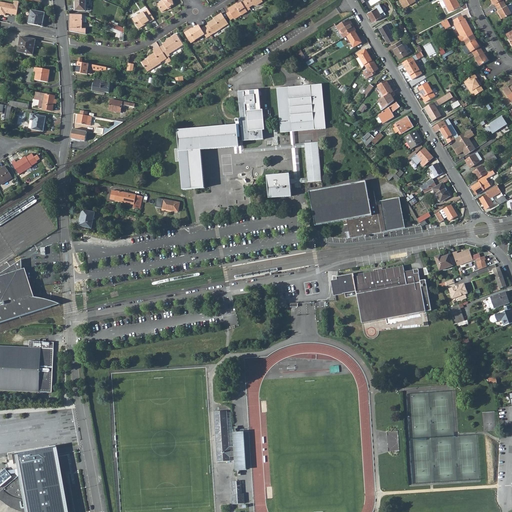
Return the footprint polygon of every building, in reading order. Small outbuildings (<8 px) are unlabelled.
[(7,13),(17,15),(20,1),(15,0),(14,4),(0,1),(0,13),(6,15),(7,13)] [(75,0),(76,3),(76,10),(86,10),(85,0),(75,0)] [(170,7),(173,5),(171,0),(163,0),(164,1),(158,4),(162,12),(170,7)] [(400,0),(405,8),(417,2),(415,0),(400,0)] [(443,0),(444,1),(450,13),(461,8),(457,0),(443,0)] [(235,20),(242,15),(247,13),(247,12),(251,9),(250,7),(245,1),(242,3),(241,2),(238,4),(237,3),(233,5),(228,9),(230,12),(235,20)] [(508,5),(507,6),(505,3),(497,7),(498,10),(497,10),(502,18),(511,13),(508,5)] [(373,22),(386,15),(379,4),(375,7),(376,8),(368,13),(373,22)] [(45,12),(31,10),(28,23),(41,26),(43,17),(44,17),(45,12)] [(133,20),(139,29),(146,24),(149,22),(150,22),(154,19),(148,10),(144,12),(144,13),(133,20)] [(390,21),(397,14),(395,11),(388,18),(390,21)] [(227,14),(232,22),(235,20),(230,12),(227,14)] [(215,17),(213,19),(211,21),(207,23),(208,25),(205,27),(210,36),(228,24),(221,13),(215,17)] [(72,15),(71,31),(86,34),(86,17),(83,15),(72,15)] [(462,17),(453,22),(454,25),(453,25),(459,36),(456,38),(459,43),(464,40),(472,35),(470,32),(464,20),(463,20),(462,17)] [(347,36),(355,31),(356,31),(349,19),(336,27),(343,38),(347,36)] [(124,33),(125,29),(112,23),(111,27),(124,33)] [(395,39),(386,25),(379,29),(387,43),(395,39)] [(191,43),(204,34),(207,38),(210,36),(205,27),(201,29),(198,26),(193,29),(189,31),(189,30),(184,33),(191,43)] [(110,29),(120,34),(119,40),(123,41),(124,33),(111,27),(110,29)] [(354,48),(362,43),(355,31),(347,36),(343,38),(348,45),(351,43),(354,48)] [(163,45),(160,47),(163,52),(166,57),(170,55),(169,54),(183,45),(176,34),(170,38),(168,39),(169,41),(167,42),(166,41),(162,44),(163,45)] [(471,52),(472,52),(474,55),(482,50),(480,47),(481,46),(476,39),(473,34),(472,35),(464,40),(467,45),(471,52)] [(20,36),(17,51),(32,54),(35,39),(20,36)] [(400,59),(408,54),(402,44),(401,44),(399,42),(392,46),(400,59)] [(468,55),(471,52),(467,45),(464,47),(463,49),(466,54),(468,55)] [(142,63),(148,72),(161,64),(161,63),(167,59),(166,57),(163,52),(160,47),(153,52),(154,53),(151,55),(148,57),(149,58),(142,63)] [(372,61),(366,49),(358,54),(364,66),(365,65),(372,61)] [(485,52),(484,53),(482,50),(474,55),(476,58),(475,58),(480,66),(489,60),(485,52)] [(414,61),(420,58),(424,56),(422,53),(420,54),(420,53),(402,64),(411,80),(421,74),(414,61)] [(82,63),(83,58),(79,57),(78,62),(77,62),(76,72),(87,74),(87,72),(92,73),(92,70),(103,72),(105,72),(106,70),(106,68),(82,63)] [(375,72),(379,69),(373,60),(372,61),(365,65),(368,70),(364,71),(363,72),(367,79),(372,76),(376,74),(375,72)] [(48,83),(50,70),(35,67),(34,72),(37,73),(36,80),(48,83)] [(475,74),(463,82),(473,97),(483,91),(481,86),(478,82),(479,81),(475,74)] [(93,90),(108,92),(110,82),(95,79),(93,90)] [(384,97),(393,92),(387,80),(378,86),(384,97)] [(323,83),(278,86),(281,131),(291,130),(318,128),(326,127),(323,83)] [(425,102),(435,97),(427,83),(418,88),(422,94),(424,97),(422,97),(425,102)] [(374,87),(370,84),(364,93),(367,96),(374,87)] [(511,102),(511,101),(511,85),(510,87),(509,86),(503,89),(511,102)] [(259,88),(240,89),(240,99),(242,127),(244,143),(263,142),(262,128),(261,108),(259,88)] [(395,95),(393,92),(384,97),(379,100),(384,109),(394,101),(392,97),(395,95)] [(439,105),(452,97),(450,92),(445,95),(436,100),(439,105)] [(35,100),(40,101),(39,109),(53,112),(55,105),(57,105),(58,100),(56,100),(56,96),(36,93),(35,100)] [(133,107),(133,104),(111,100),(109,110),(120,112),(122,105),(133,107)] [(28,110),(29,105),(10,101),(9,106),(10,107),(21,109),(28,110)] [(453,109),(460,105),(457,101),(451,105),(453,109)] [(391,113),(400,107),(396,102),(378,116),(383,124),(394,117),(391,113)] [(432,122),(441,116),(436,107),(433,103),(425,107),(424,108),(432,122)] [(0,112),(1,113),(2,108),(5,108),(3,119),(8,120),(10,109),(10,107),(9,106),(0,104),(0,112)] [(359,111),(362,113),(367,107),(364,105),(359,111)] [(77,123),(91,126),(92,118),(88,116),(89,112),(81,111),(80,115),(78,114),(77,123)] [(30,121),(29,129),(43,132),(45,118),(31,115),(29,121),(30,121)] [(508,124),(502,115),(490,123),(491,125),(484,128),(488,134),(492,131),(493,133),(508,124)] [(398,132),(400,135),(402,133),(400,131),(402,130),(403,132),(414,126),(408,117),(393,125),(394,128),(393,129),(396,133),(398,132)] [(435,134),(440,131),(448,143),(454,139),(450,132),(443,121),(432,128),(435,134)] [(204,190),(201,152),(200,139),(238,136),(238,127),(178,132),(183,192),(192,191),(204,190)] [(238,136),(239,149),(230,149),(231,156),(293,151),(295,178),(291,178),(291,186),(319,184),(319,180),(322,179),(319,140),(318,128),(291,130),(292,147),(244,150),(244,143),(242,127),(238,127),(238,136)] [(73,129),(70,139),(84,141),(86,131),(73,129)] [(452,146),(457,155),(463,151),(465,154),(467,155),(474,150),(475,148),(469,138),(474,135),(470,129),(457,138),(455,139),(457,142),(452,146)] [(413,148),(423,142),(416,131),(405,138),(407,141),(408,140),(413,148)] [(367,146),(371,142),(374,138),(369,132),(363,138),(366,141),(364,142),(367,146)] [(374,138),(371,142),(374,145),(383,136),(380,133),(374,138)] [(239,149),(238,136),(200,139),(201,152),(230,149),(239,149)] [(423,166),(433,157),(425,148),(417,155),(416,153),(411,159),(417,165),(420,162),(423,166)] [(493,151),(484,157),(487,160),(495,155),(493,151)] [(26,157),(25,155),(19,159),(16,161),(14,159),(11,161),(20,175),(33,167),(32,166),(38,163),(32,154),(26,157)] [(470,168),(480,162),(479,161),(477,157),(475,154),(465,160),(470,168)] [(489,164),(497,159),(495,155),(487,160),(489,164)] [(432,179),(443,173),(437,163),(429,167),(433,173),(430,175),(432,179)] [(483,166),(473,173),(478,180),(487,174),(484,168),(483,166)] [(13,178),(5,167),(0,170),(0,184),(1,186),(13,178)] [(398,171),(395,168),(386,178),(389,181),(393,177),(396,174),(398,171)] [(487,174),(478,180),(479,182),(471,187),(477,196),(495,183),(491,177),(493,175),(491,171),(490,172),(487,174)] [(290,173),(268,175),(270,198),(292,196),(291,186),(291,178),(290,173)] [(366,190),(364,179),(308,190),(315,225),(346,219),(349,237),(362,234),(404,226),(399,196),(379,200),(380,204),(377,205),(374,189),(366,190)] [(432,179),(421,187),(423,190),(434,182),(432,179)] [(425,193),(433,189),(438,198),(440,197),(442,201),(451,196),(443,183),(437,186),(435,182),(434,182),(423,190),(425,193)] [(490,199),(501,192),(497,186),(485,193),(487,195),(480,199),(486,209),(494,205),(490,199)] [(134,207),(136,197),(112,192),(110,201),(134,207)] [(507,201),(504,196),(496,200),(499,205),(507,201)] [(143,202),(143,199),(136,197),(134,207),(134,209),(141,211),(143,202)] [(164,199),(162,208),(178,212),(180,203),(164,199)] [(449,220),(458,216),(451,204),(432,216),(435,220),(438,219),(440,222),(444,220),(444,219),(447,217),(449,220)] [(83,210),(80,226),(92,229),(95,213),(83,210)] [(417,219),(420,223),(424,220),(431,216),(428,212),(417,219)] [(458,255),(457,253),(453,254),(457,267),(473,261),(470,251),(458,255)] [(439,272),(453,267),(449,256),(441,258),(440,256),(434,258),(439,272)] [(0,322),(40,310),(61,303),(59,302),(57,301),(54,300),(52,300),(50,299),(48,299),(47,298),(45,298),(44,298),(42,297),(41,297),(38,297),(37,297),(35,297),(35,296),(34,293),(26,268),(23,269),(22,259),(0,273),(0,322)] [(480,270),(488,268),(485,260),(477,263),(479,270),(480,270)] [(338,286),(340,293),(345,292),(346,296),(357,294),(358,301),(362,322),(426,310),(420,280),(419,272),(405,274),(403,265),(353,274),(353,272),(337,275),(337,279),(338,286)] [(502,271),(494,274),(498,284),(492,286),(494,292),(500,290),(500,289),(507,286),(502,271)] [(334,294),(340,293),(338,286),(337,279),(331,280),(334,294)] [(468,293),(465,283),(449,289),(453,299),(468,293)] [(495,308),(509,303),(506,292),(491,297),(495,308)] [(495,308),(491,297),(488,298),(489,300),(486,301),(488,309),(491,307),(492,309),(495,308)] [(457,324),(465,321),(459,304),(452,307),(457,324)] [(497,321),(502,319),(504,326),(511,323),(511,311),(510,305),(504,307),(505,311),(495,314),(497,321)] [(0,390),(51,394),(53,343),(22,341),(22,348),(0,346),(0,390)] [(226,411),(214,412),(217,462),(229,462),(229,457),(228,448),(226,414),(226,411)] [(485,430),(496,430),(495,420),(488,420),(488,419),(488,414),(484,414),(485,430)] [(235,471),(245,471),(243,433),(233,434),(234,448),(230,448),(230,457),(234,457),(235,471)] [(17,479),(0,490),(0,505),(11,511),(12,509),(13,510),(16,511),(19,511),(68,511),(58,449),(36,453),(8,458),(9,469),(15,468),(16,472),(7,474),(5,472),(0,475),(0,488),(11,479),(10,477),(16,476),(17,479)] [(234,494),(242,494),(242,481),(233,482),(234,494)] [(232,495),(233,505),(245,504),(244,494),(242,494),(234,494),(232,495)]
